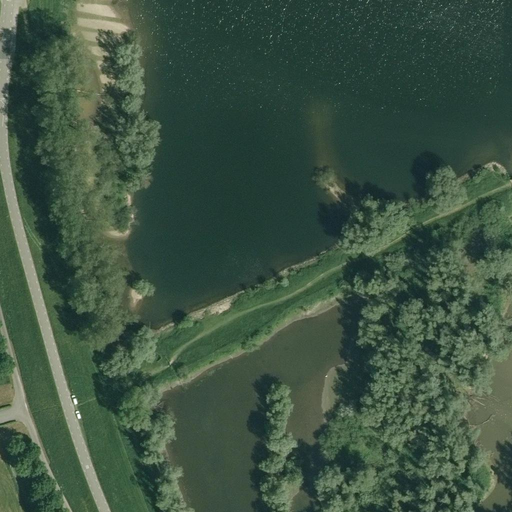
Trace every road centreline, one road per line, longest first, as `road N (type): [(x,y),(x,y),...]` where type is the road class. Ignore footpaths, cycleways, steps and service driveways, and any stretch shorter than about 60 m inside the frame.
road 1 (track): [(511,184),(108,388),(86,355),(38,179),(28,33),(16,0)]
road 2 (tertiary): [(105,511),(11,199),(1,125),(5,27)]
road 3 (unclassified): [(0,313),(66,511)]
